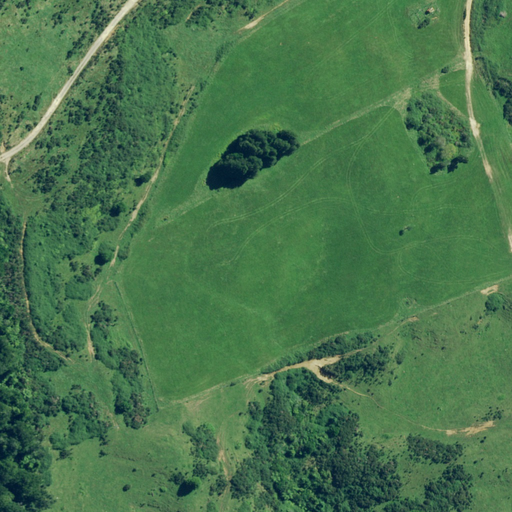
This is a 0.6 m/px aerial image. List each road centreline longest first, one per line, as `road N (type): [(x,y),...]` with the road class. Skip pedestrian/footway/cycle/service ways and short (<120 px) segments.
road 1 (track): [(0,159),(38,128),(133,0)]
road 2 (track): [(471,0),(473,71),(511,195)]
